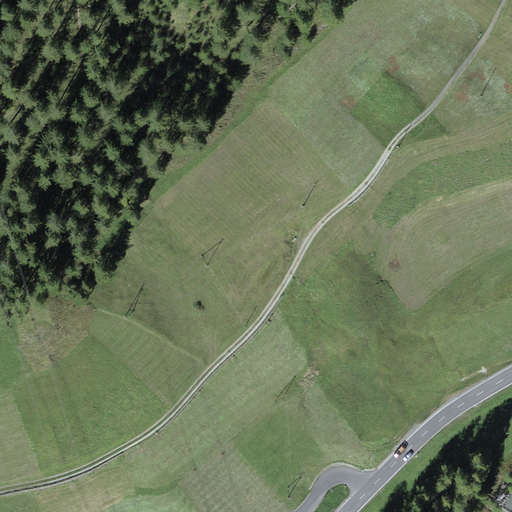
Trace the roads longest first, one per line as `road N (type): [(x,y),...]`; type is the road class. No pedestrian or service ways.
road 1 (track): [(426,115),(372,183),(323,225),(259,327),(172,416),(71,477),(0,493)]
road 2 (secondary): [(371,486),(452,407),(511,372)]
